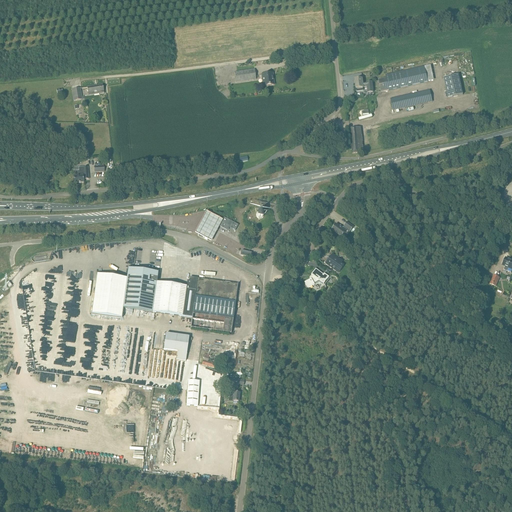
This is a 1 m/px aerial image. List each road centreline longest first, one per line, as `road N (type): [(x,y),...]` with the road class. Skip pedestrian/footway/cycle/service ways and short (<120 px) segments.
road 1 (unclassified): [(41,197),(248,170),(295,152),(336,111)]
road 2 (unclassified): [(511,243),(397,176),(354,184),(316,231),(302,265),(268,272)]
road 3 (unclassified): [(268,272),(151,230),(18,244),(13,266)]
road 4 (track): [(335,49),(69,81)]
road 5 (unclassified): [(240,511),(268,272)]
road 6 (primary): [(0,220),(100,217),(203,197)]
road 7 (primary): [(203,197),(2,206)]
road 8 (primary): [(461,145),(299,175)]
road 9 (primary): [(305,181),(461,145)]
